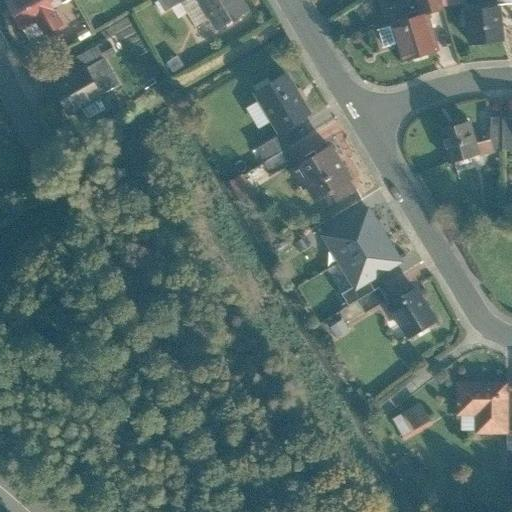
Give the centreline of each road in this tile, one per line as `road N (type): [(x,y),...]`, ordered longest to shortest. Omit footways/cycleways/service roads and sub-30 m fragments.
road 1 (residential): [(362,121),(475,312),(511,337)]
road 2 (residential): [(511,79),(432,91),(362,121)]
road 3 (residential): [(288,0),(362,121)]
